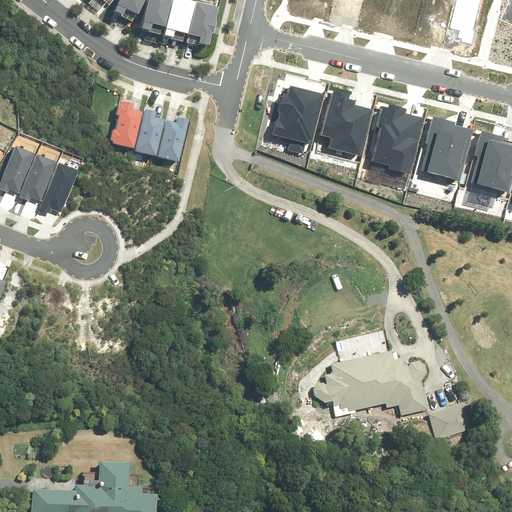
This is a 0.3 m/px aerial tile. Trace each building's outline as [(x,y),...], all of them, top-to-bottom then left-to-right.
[(147,0),(122,0),(118,9),(126,13),(129,6),(141,12),(147,0)] [(174,0),(151,0),(145,26),(154,28),(156,21),(168,24),(174,0)] [(198,0),(176,0),(168,33),(176,35),(178,28),(191,31),(198,0)] [(222,5),(201,0),(199,0),(192,32),(204,35),(202,40),(212,43),(215,31),(217,31),(220,18),(218,18),(222,5)] [(313,140),(325,94),(291,85),(288,95),(283,93),(278,112),(281,113),(279,119),(277,119),(273,135),(308,144),(309,139),(313,140)] [(330,148),(361,156),(373,110),(354,105),(355,101),(349,99),(350,96),(332,91),(321,135),(333,138),(330,148)] [(119,99),(110,141),(132,146),(139,112),(130,110),(131,104),(119,99)] [(390,168),(410,173),(424,118),(407,113),(408,107),(388,102),(387,108),(383,107),(378,126),(382,127),(374,160),(391,164),(390,168)] [(144,108),(133,149),(153,154),(162,118),(153,116),(155,110),(144,108)] [(455,122),(433,116),(425,143),(428,144),(421,171),(460,181),(473,130),(454,125),(455,122)] [(157,156),(177,161),(187,120),(176,117),(175,123),(166,120),(157,156)] [(502,138),(481,133),(475,155),(478,156),(472,181),(508,191),(511,176),(511,145),(501,142),(502,138)] [(17,145),(0,185),(0,191),(9,195),(11,191),(19,194),(36,153),(17,145)] [(39,152),(20,197),(31,202),(33,197),(41,200),(58,160),(39,152)] [(58,163),(38,208),(50,213),(52,208),(59,211),(76,171),(58,163)] [(334,373),(326,375),(327,384),(324,382),(317,384),(314,389),(316,395),(326,402),(334,400),(334,406),(341,405),(341,408),(349,407),(350,411),(386,403),(387,407),(400,405),(402,415),(428,409),(423,380),(428,372),(426,364),(420,360),(413,362),(410,366),(404,363),(403,357),(395,359),(394,350),(332,363),(334,373)] [(449,407),(429,413),(437,439),(473,428),(465,402),(449,407)] [(77,489),(35,487),(33,511),(157,511),(159,493),(144,492),(144,486),(131,485),(133,461),(102,459),(101,479),(86,479),(86,484),(77,483),(77,489)]
